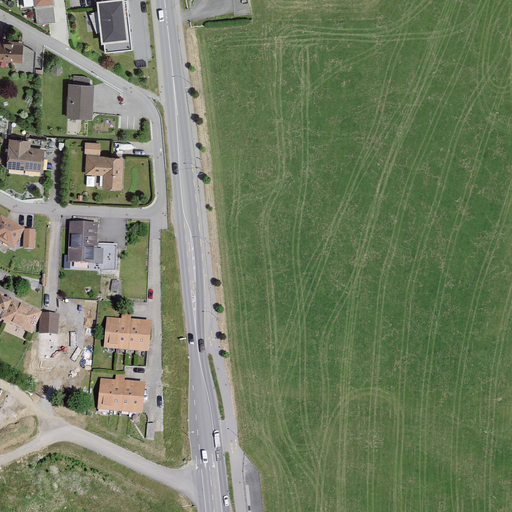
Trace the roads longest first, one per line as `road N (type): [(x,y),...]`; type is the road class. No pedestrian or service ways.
road 1 (primary): [(164,0),(219,511)]
road 2 (residential): [(157,213),(153,424)]
road 3 (residential): [(0,13),(152,101)]
